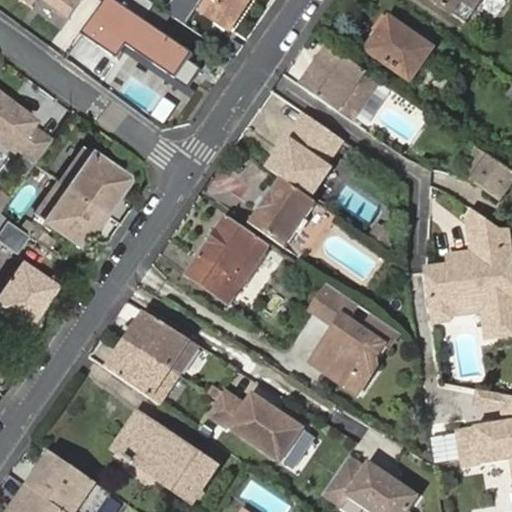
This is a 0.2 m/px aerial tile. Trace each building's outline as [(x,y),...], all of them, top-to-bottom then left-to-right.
[(21,0),(32,8),(38,0),(43,0),(69,19),(83,0),(21,0)] [(109,0),(106,4),(129,21),(143,0),(109,0)] [(218,12),(235,24),(251,0),(204,0),(199,9),(213,19),(218,12)] [(494,0),(432,0),(457,17),(466,4),(484,18),(496,1),(494,0)] [(230,31),(235,24),(218,12),(213,19),(230,31)] [(374,30),(380,34),(390,19),(384,16),(374,30)] [(390,19),(380,34),(377,38),(368,51),(411,81),(433,50),(390,19)] [(172,112),(194,83),(121,29),(100,58),(172,112)] [(305,89),(353,122),(381,81),(328,46),(317,62),(319,64),(315,70),(313,69),(309,75),(313,77),(305,89)] [(300,86),(305,89),(313,77),(309,75),(300,86)] [(406,140),(426,114),(385,84),(365,111),(406,140)] [(0,95),(0,139),(11,148),(31,121),(20,113),(21,111),(9,102),(4,98),(0,95)] [(343,141),(305,114),(267,169),(282,180),(311,200),(331,170),(326,165),(343,141)] [(58,181),(35,215),(80,246),(91,230),(87,228),(99,209),(103,212),(126,179),(126,176),(84,147),(60,183),(58,181)] [(511,189),(511,171),(493,159),(475,183),(503,202),(511,189)] [(289,244),(317,204),(311,200),(282,180),(273,192),(269,189),(255,210),(259,213),(250,225),(285,250),(289,244)] [(511,334),(511,255),(509,230),(502,230),(474,211),(469,219),(474,254),(465,255),(466,265),(451,267),(428,270),(435,323),(452,321),(458,314),(456,302),(472,299),(483,303),(488,338),(511,334)] [(0,214),(0,246),(12,255),(26,234),(0,214)] [(227,219),(188,276),(229,305),(245,282),(247,283),(265,255),(264,254),(268,248),(227,219)] [(450,257),(451,267),(466,265),(465,255),(450,257)] [(27,313),(33,316),(54,286),(21,264),(0,294),(0,310),(20,324),(27,313)] [(388,349),(400,333),(328,284),(326,285),(310,309),(336,327),(312,362),(327,372),(340,370),(343,366),(361,379),(384,346),(388,349)] [(401,316),(387,307),(380,316),(395,326),(401,316)] [(25,327),(33,316),(27,313),(20,324),(25,327)] [(198,345),(150,315),(138,332),(133,329),(125,341),(158,362),(178,375),(198,345)] [(159,405),(178,375),(158,362),(125,341),(118,352),(122,355),(111,372),(159,405)] [(358,394),(388,349),(384,346),(361,379),(343,366),(340,370),(327,372),(358,394)] [(500,395),(477,391),(475,406),(503,411),(500,395)] [(246,407),(225,393),(219,401),(210,415),(282,465),(306,431),(254,395),(246,407)] [(511,397),(500,395),(505,423),(457,430),(463,468),(511,461),(511,462),(511,397)] [(141,416),(117,451),(194,503),(218,469),(183,445),(166,434),(154,425),(141,416)] [(50,452),(7,511),(79,511),(98,485),(50,452)] [(366,470),(349,458),(324,494),(342,506),(348,497),(369,511),(409,511),(420,497),(371,463),(366,470)] [(237,473),(242,477),(249,466),(244,463),(237,473)]
